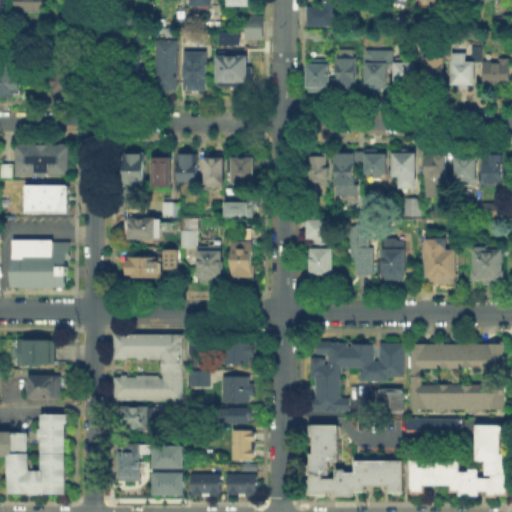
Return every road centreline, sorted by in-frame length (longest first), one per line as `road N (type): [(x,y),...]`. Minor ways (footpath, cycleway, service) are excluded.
road 1 (residential): [(284,0),(281,511)]
road 2 (residential): [(0,120),(511,121)]
road 3 (residential): [(92,310),(511,311)]
road 4 (residential): [(93,0),(92,310)]
road 5 (residential): [(92,310),(93,511)]
